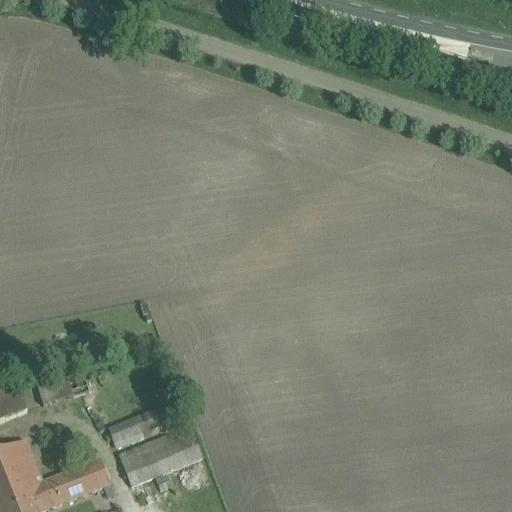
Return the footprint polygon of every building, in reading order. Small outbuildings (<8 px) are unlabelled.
[(92,371),(65,380),(71,400),(99,391),(92,371)] [(16,390),(0,396),(0,425),(26,415),(16,390)] [(115,448),(160,430),(154,413),(108,431),(115,448)] [(163,439),(118,457),(122,467),(132,490),(163,477),(201,460),(188,429),(163,439)] [(26,443),(0,453),(0,511),(54,511),(112,489),(101,462),(43,485),(26,443)]
